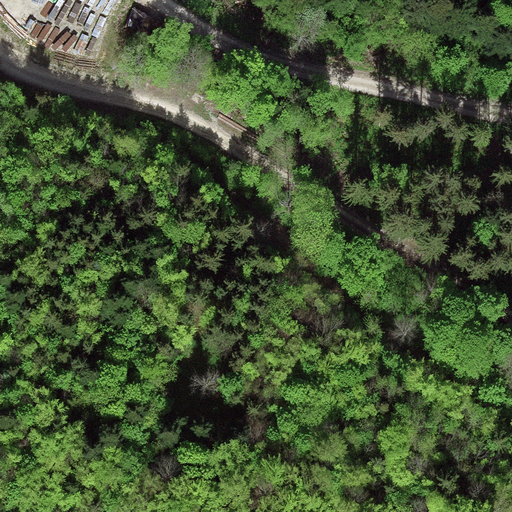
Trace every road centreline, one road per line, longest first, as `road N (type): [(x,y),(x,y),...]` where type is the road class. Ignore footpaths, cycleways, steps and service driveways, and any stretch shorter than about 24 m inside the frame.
road 1 (track): [(0,52),(43,77),(163,103),(208,124),(511,316)]
road 2 (track): [(78,87),(245,201),(369,327),(511,444)]
road 3 (track): [(511,117),(229,45),(158,0)]
